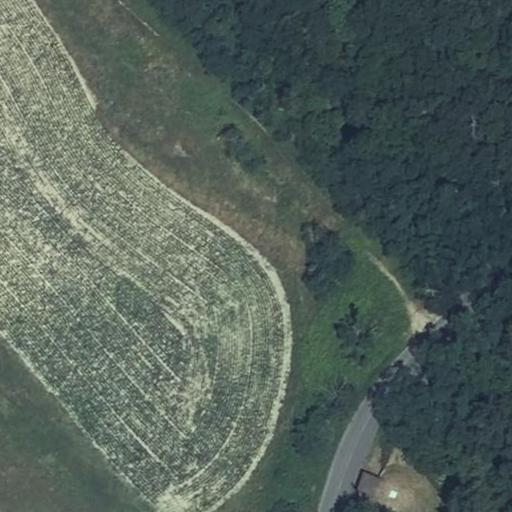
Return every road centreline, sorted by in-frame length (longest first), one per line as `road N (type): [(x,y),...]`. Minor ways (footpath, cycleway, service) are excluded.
road 1 (track): [(433,336),(206,78),(116,0)]
road 2 (tertiary): [(331,511),(372,406),(433,336),(511,268)]
